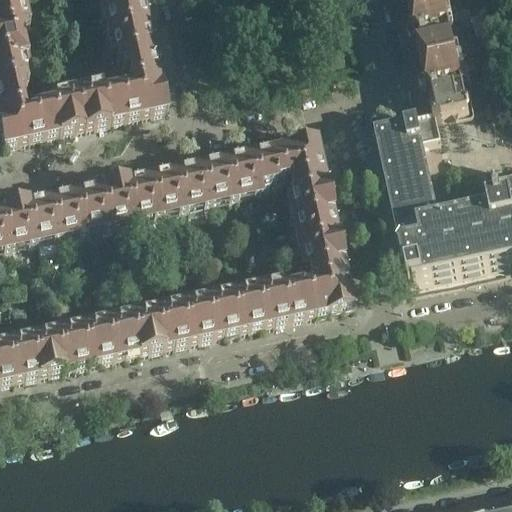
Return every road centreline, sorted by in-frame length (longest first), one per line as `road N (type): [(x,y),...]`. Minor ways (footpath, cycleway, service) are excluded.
road 1 (residential): [(388,330),(0,418)]
road 2 (residential): [(339,110),(388,330)]
road 3 (residential): [(0,189),(204,140)]
road 4 (residential): [(204,140),(173,0)]
road 5 (residential): [(339,110),(372,102),(387,83),(372,0)]
road 6 (residential): [(204,140),(339,110)]
road 7 (residential): [(511,304),(388,330)]
